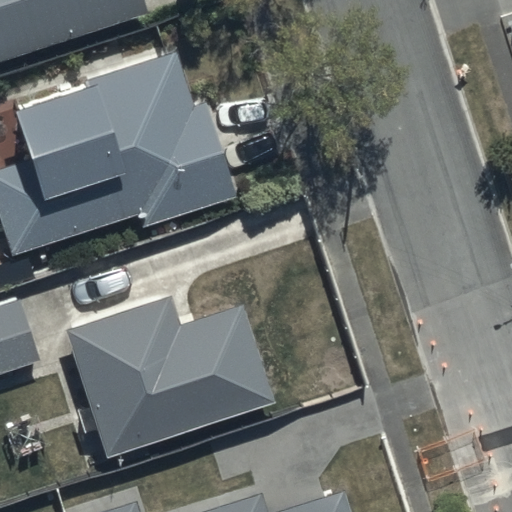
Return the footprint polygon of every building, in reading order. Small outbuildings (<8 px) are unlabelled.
[(0,0),(0,58),(139,15),(134,0),(0,0)] [(21,161),(0,168),(0,235),(7,258),(135,218),(137,226),(231,196),(201,103),(187,107),(169,51),(80,79),(83,87),(5,112),(21,161)] [(20,297),(0,303),(0,377),(42,364),(20,297)] [(162,298),(58,332),(100,460),(269,404),(237,306),(171,328),(162,298)] [(348,511),(340,487),(263,511),(256,488),(181,511),(139,511),(135,497),(87,511),(348,511)]
